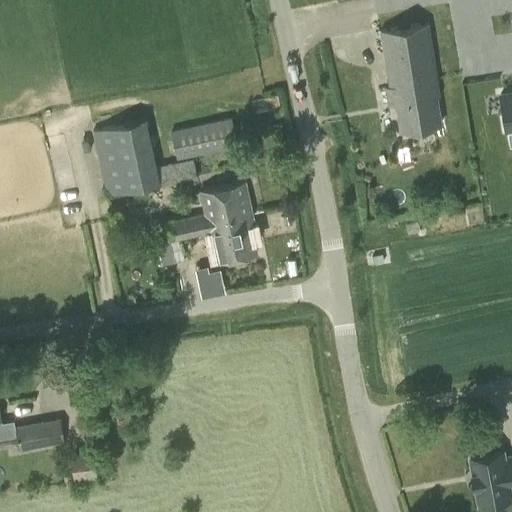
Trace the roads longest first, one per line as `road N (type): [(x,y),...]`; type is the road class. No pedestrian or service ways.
road 1 (unclassified): [(0,333),(339,288)]
road 2 (unclassified): [(339,288),(276,0)]
road 3 (unclassified): [(387,511),(355,395),(339,288)]
